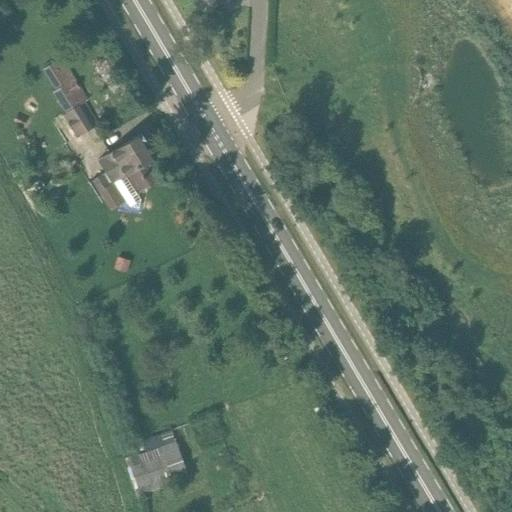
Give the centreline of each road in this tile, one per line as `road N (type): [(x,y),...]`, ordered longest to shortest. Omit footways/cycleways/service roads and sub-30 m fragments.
road 1 (primary): [(438,511),(210,129)]
road 2 (primary): [(210,129),(133,0)]
road 3 (unclassified): [(210,129),(246,101),(260,0)]
